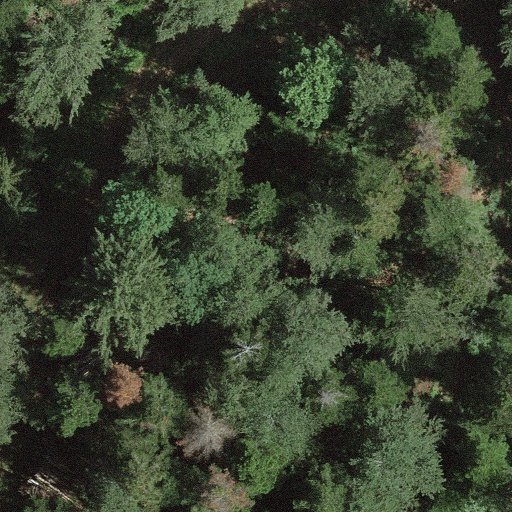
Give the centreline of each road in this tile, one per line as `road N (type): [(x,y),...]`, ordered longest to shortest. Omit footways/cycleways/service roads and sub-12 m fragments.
road 1 (track): [(261,0),(175,41),(57,219),(0,358)]
road 2 (track): [(511,97),(488,36),(435,0)]
